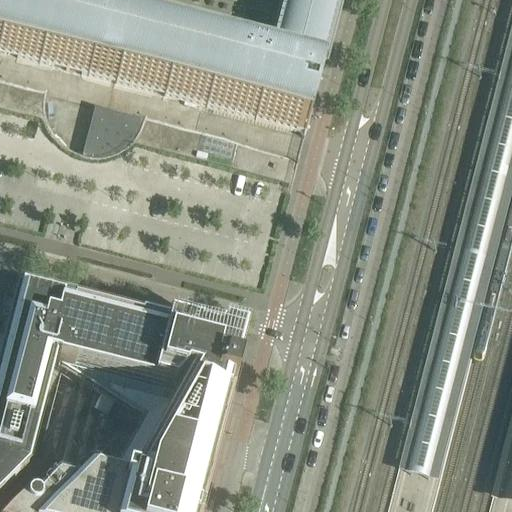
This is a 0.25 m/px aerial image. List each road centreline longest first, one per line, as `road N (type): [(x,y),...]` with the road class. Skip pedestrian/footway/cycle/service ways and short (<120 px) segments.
road 1 (secondary): [(324,340),(412,0)]
road 2 (secondary): [(386,0),(299,334)]
road 3 (residential): [(299,334),(0,255)]
road 4 (secondary): [(291,463),(324,340)]
road 5 (secondary): [(299,334),(265,456)]
